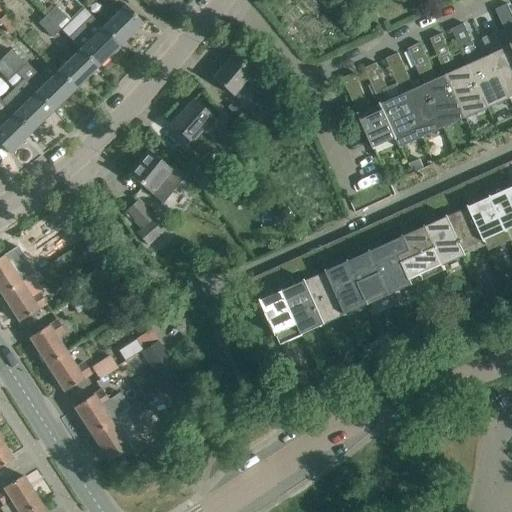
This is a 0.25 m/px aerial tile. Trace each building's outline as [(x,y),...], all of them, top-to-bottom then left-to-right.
[(58,29),(68,20),(54,6),(45,16),(58,29)] [(100,30),(117,47),(142,23),(125,6),(100,30)] [(0,18),(0,22),(10,34),(17,29),(5,14),(0,18)] [(45,16),(36,24),(49,38),(58,29),(45,16)] [(464,24),(453,28),(490,108),(511,98),(484,38),(482,38),(490,55),(480,60),(464,24)] [(442,33),(430,39),(446,75),(467,118),(490,108),(453,28),(452,29),(468,65),(458,69),(442,33)] [(484,38),(511,98),(511,97),(511,41),(506,28),(504,28),(511,45),(502,50),(495,33),(484,38)] [(100,30),(79,50),(96,68),(117,47),(100,30)] [(420,43),(408,49),(424,85),(445,128),(467,118),(446,75),(436,79),(420,43)] [(2,58),(16,71),(24,63),(11,49),(2,58)] [(79,50),(57,71),(74,88),(96,68),(79,50)] [(398,53),(386,59),(397,84),(402,95),(424,138),(445,128),(424,85),(415,89),(398,53)] [(242,86),(254,97),(264,85),(251,74),(251,73),(231,55),(211,78),(233,96),(242,86)] [(2,58),(0,59),(0,72),(7,80),(16,71),(2,58)] [(401,148),(424,138),(402,95),(397,84),(388,88),(377,63),(364,68),(381,104),(396,138),(401,148)] [(36,92),(53,110),(74,88),(57,71),(50,64),(29,85),(36,92)] [(396,138),(381,104),(371,109),(355,73),(343,78),(379,158),(401,148),(396,138)] [(31,131),(53,110),(36,92),(15,113),(31,131)] [(223,150),(234,138),(192,100),(170,124),(191,142),(201,130),(223,150)] [(254,141),(263,130),(241,112),(232,122),(254,141)] [(0,145),(8,153),(31,131),(15,113),(0,127),(0,145)] [(142,156),(127,175),(150,193),(163,203),(174,189),(183,179),(185,175),(172,165),(169,168),(147,150),(142,156)] [(184,166),(204,191),(216,182),(196,157),(184,166)] [(511,179),(508,170),(505,171),(511,185),(511,187),(503,192),(496,175),(484,180),(491,197),(508,230),(511,228),(511,179)] [(511,240),(511,238),(508,230),(491,197),(481,202),(474,185),(463,189),(486,240),(491,250),(511,240)] [(463,189),(462,190),(469,207),(460,212),(452,195),(440,200),(447,217),(465,250),(486,240),(463,189)] [(147,245),(164,229),(137,199),(125,210),(142,227),(136,233),(147,245)] [(467,255),(465,250),(447,217),(438,221),(430,205),(418,210),(425,227),(444,265),(467,255)] [(296,218),(288,207),(276,217),(284,227),(296,218)] [(444,265),(425,227),(416,231),(408,214),(396,220),(403,236),(425,280),(447,271),(444,265)] [(375,229),(365,234),(393,295),(425,280),(403,236),(393,241),(393,240),(392,240),(393,242),(383,246),(375,229)] [(349,261),(370,305),(393,295),(365,234),(363,235),(371,252),(361,256),(353,239),(341,245),(349,261)] [(319,254),(327,271),(348,315),(370,305),(349,261),(339,266),(331,249),(319,254)] [(0,257),(0,293),(1,296),(29,277),(22,267),(19,262),(11,250),(0,257)] [(305,281),(326,325),(348,315),(327,271),(317,276),(310,259),(297,264),(305,281)] [(276,274),(283,291),(301,325),(305,335),(326,325),(305,281),(295,286),(288,269),(276,274)] [(46,303),(29,277),(1,296),(18,322),(35,311),(38,309),(46,303)] [(301,325),(283,291),(273,295),(266,279),(254,284),(281,345),(305,335),(301,325)] [(86,292),(70,303),(77,313),(93,302),(86,292)] [(28,338),(46,365),(65,352),(55,337),(64,332),(56,320),(48,325),(45,327),(28,338)] [(151,329),(135,339),(142,349),(143,351),(158,342),(157,339),(151,329)] [(163,386),(180,375),(158,342),(143,351),(142,352),(163,386)] [(65,352),(46,365),(63,391),(80,381),(82,379),(91,373),(83,362),(75,367),(65,352)] [(91,368),(98,379),(116,367),(109,356),(91,368)] [(108,400),(101,389),(93,395),(90,396),(73,407),(91,435),(129,409),(119,393),(108,400)] [(188,421),(179,407),(159,421),(168,435),(188,421)] [(130,408),(129,409),(91,435),(108,461),(148,435),(130,408)] [(0,440),(0,466),(12,459),(0,440)] [(1,489),(0,489),(0,504),(1,506),(2,507),(0,508),(2,511),(25,511),(40,503),(22,475),(5,486),(1,489)] [(45,511),(40,503),(25,511),(45,511)]
